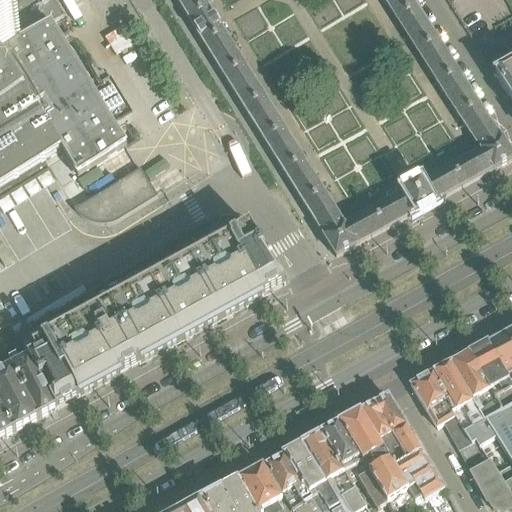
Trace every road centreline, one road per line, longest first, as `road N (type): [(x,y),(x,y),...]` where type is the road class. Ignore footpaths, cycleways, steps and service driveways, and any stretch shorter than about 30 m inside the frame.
road 1 (tertiary): [(511,208),(0,492)]
road 2 (tertiary): [(92,511),(378,354)]
road 3 (residential): [(467,511),(378,354)]
road 4 (residential): [(428,0),(511,133)]
road 5 (tertiary): [(378,354),(511,283)]
